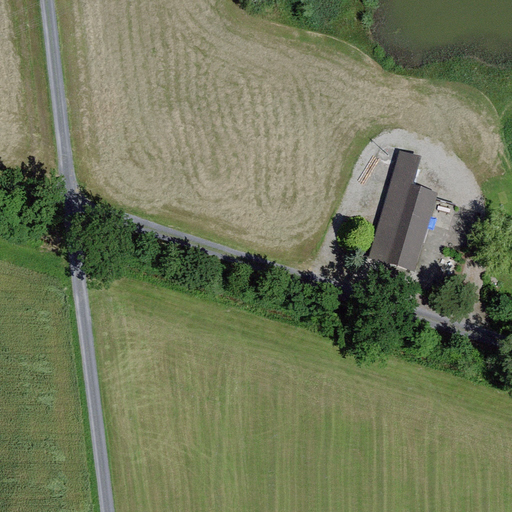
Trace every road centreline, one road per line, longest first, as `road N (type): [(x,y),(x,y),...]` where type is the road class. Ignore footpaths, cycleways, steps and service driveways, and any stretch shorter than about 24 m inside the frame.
road 1 (track): [(0,184),(511,343)]
road 2 (track): [(51,0),(104,511)]
